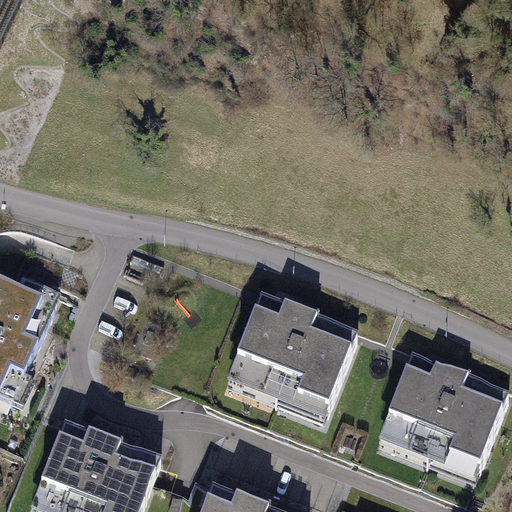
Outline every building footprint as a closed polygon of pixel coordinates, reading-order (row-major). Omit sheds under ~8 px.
[(56,314),(0,288),(0,403),(13,409),(56,314)] [(363,346),(266,310),(234,396),(331,432),(363,346)] [(511,414),(511,405),(419,369),(386,454),(482,491),(511,414)] [(148,511),(165,471),(70,433),(38,511),(148,511)] [(258,511),(219,496),(212,511),(258,511)]
